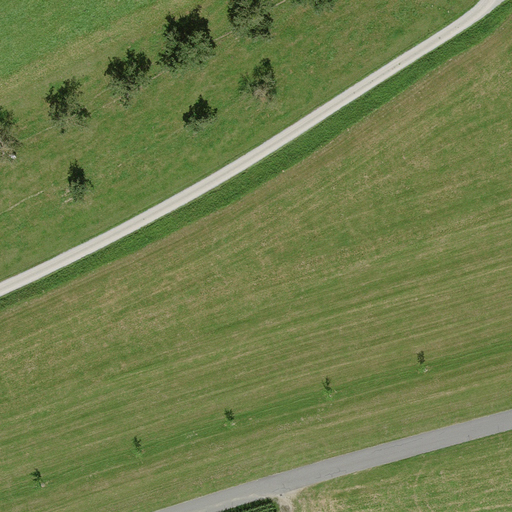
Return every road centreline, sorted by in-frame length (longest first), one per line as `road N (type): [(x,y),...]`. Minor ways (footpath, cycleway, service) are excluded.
road 1 (track): [(492,0),(112,242),(0,294)]
road 2 (unclassified): [(190,511),(511,420)]
